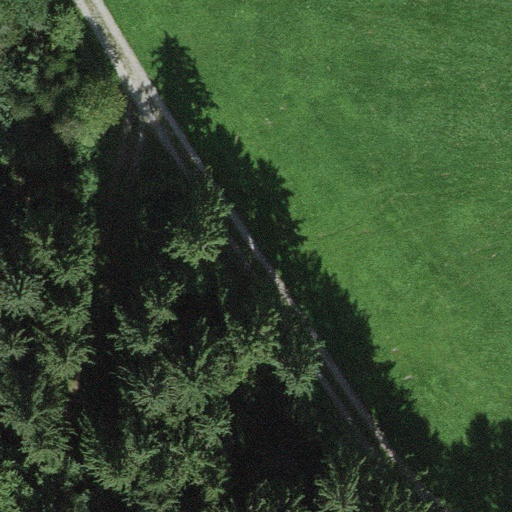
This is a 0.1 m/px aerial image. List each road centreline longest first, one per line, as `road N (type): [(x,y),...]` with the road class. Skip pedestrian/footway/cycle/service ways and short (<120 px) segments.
road 1 (track): [(422,511),(286,354),(91,0)]
road 2 (track): [(3,511),(49,461),(132,199),(146,100)]
